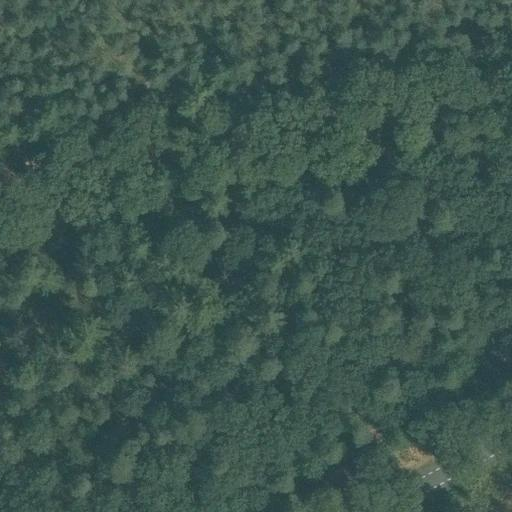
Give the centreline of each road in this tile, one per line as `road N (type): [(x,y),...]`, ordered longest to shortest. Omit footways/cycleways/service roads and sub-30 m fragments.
road 1 (track): [(511,96),(0,171)]
road 2 (tertiary): [(377,511),(511,439)]
